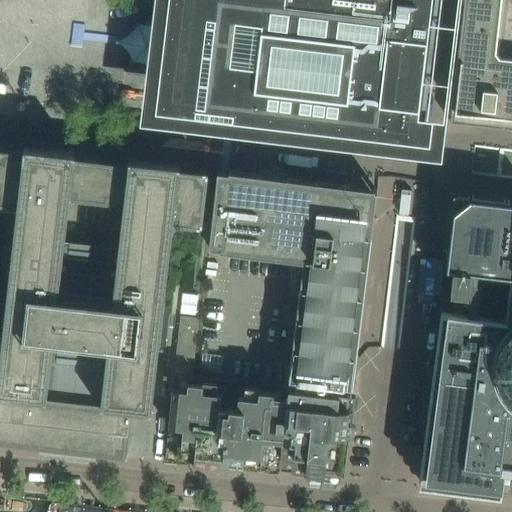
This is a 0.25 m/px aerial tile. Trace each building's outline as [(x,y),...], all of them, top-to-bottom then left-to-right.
[(210,0),(207,35),(197,115),(421,142),(424,119),(431,63),(438,0),(210,0)] [(511,0),(463,0),(462,12),(452,108),(450,122),(511,128),(511,0)] [(24,150),(0,147),(0,204),(17,206),(0,357),(0,442),(127,457),(133,409),(152,411),(173,224),(202,227),(209,171),(179,168),(179,165),(24,147),(24,150)] [(288,387),(289,387),(341,393),(351,394),(355,363),(374,211),(377,189),(229,170),(229,172),(218,171),(209,247),(219,248),(219,250),(303,261),(292,355),(288,387)] [(511,208),(481,205),(480,203),(475,207),(474,206),(473,205),(472,205),(471,204),(469,204),(468,204),(467,204),(465,205),(463,206),(462,207),(461,209),(461,210),(460,211),(460,213),(460,214),(461,215),(462,217),(457,221),(459,223),(451,293),(449,311),(442,310),(425,435),(427,435),(421,482),(487,491),(511,494),(511,208)] [(203,318),(180,316),(174,377),(197,379),(197,374),(203,318)] [(256,468),(341,477),(351,394),(341,393),(289,387),(288,393),(260,390),(260,387),(246,385),(244,395),(239,395),(238,408),(221,405),(222,393),(217,392),(218,382),(197,379),(174,377),(165,459),(238,467),(238,469),(256,471),(256,468)] [(0,511),(29,511),(30,503),(0,499),(0,511)]
